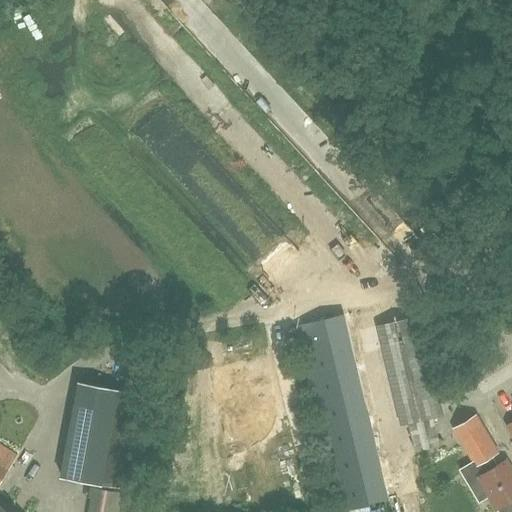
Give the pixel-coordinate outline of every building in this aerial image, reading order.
[(429,244),(363,168),(360,170),(281,79),(264,93),(409,262),(429,244)] [(199,95),(222,105),(228,90),(206,80),(199,95)] [(340,511),(398,511),(351,311),(296,324),(340,511)] [(418,315),(376,325),(400,424),(408,422),(415,450),(439,445),(432,417),(442,414),(418,315)] [(61,475),(120,487),(139,393),(80,381),(61,475)] [(488,498),(494,509),(511,497),(511,471),(504,458),(495,464),(490,455),(496,451),(474,413),(451,426),(479,473),(466,481),(479,504),(488,498)] [(0,480),(17,454),(0,443),(0,480)] [(118,511),(122,492),(89,486),(87,498),(90,498),(87,511),(118,511)] [(0,511),(13,511),(0,503),(0,511)]
